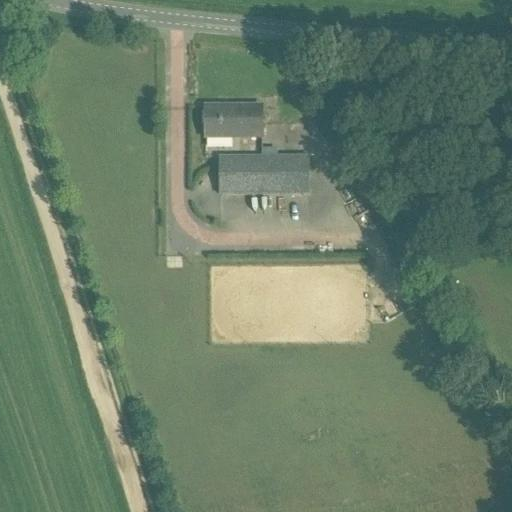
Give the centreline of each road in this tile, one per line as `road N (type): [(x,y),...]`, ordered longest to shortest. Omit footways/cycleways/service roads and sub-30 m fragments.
road 1 (unclassified): [(0,78),(136,511)]
road 2 (tertiary): [(511,49),(66,0)]
